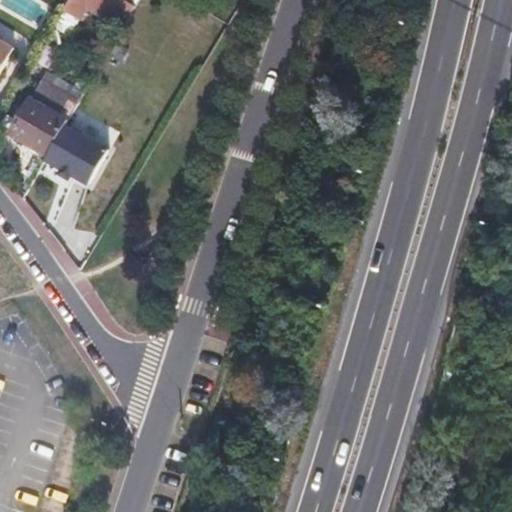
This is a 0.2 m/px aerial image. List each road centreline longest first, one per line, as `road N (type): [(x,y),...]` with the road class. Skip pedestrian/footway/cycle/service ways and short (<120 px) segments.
road 1 (motorway): [(353,511),(447,211),(501,0)]
road 2 (motorway): [(455,0),(395,236),(308,511)]
road 3 (residential): [(160,440),(302,0)]
road 4 (residential): [(0,207),(72,296),(149,409),(160,440)]
